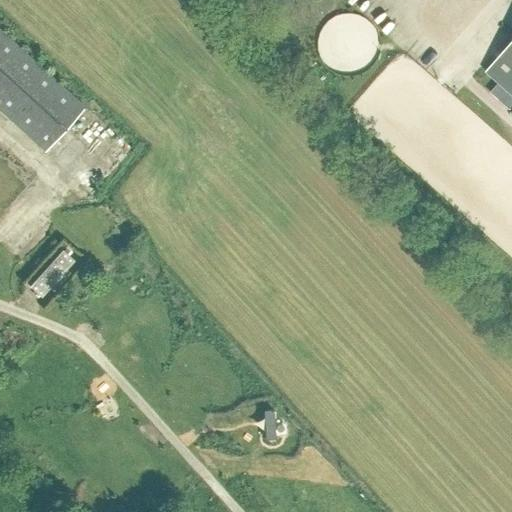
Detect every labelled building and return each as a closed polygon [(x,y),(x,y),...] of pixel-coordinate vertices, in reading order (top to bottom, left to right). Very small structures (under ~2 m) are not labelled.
[(0,109),(45,149),(84,105),(0,30),(0,109)] [(511,95),(511,42),(504,52),(486,73),(497,82),(511,95)] [(509,109),(511,104),(511,95),(497,82),(489,92),(509,109)] [(0,215),(31,180),(0,152),(0,215)] [(40,298),(49,288),(65,270),(73,261),(67,256),(62,252),(61,251),(28,287),(40,298)] [(36,369),(54,377),(62,357),(44,349),(36,369)] [(16,404),(26,415),(38,404),(27,393),(16,404)] [(76,437),(60,451),(71,464),(87,451),(76,437)] [(151,501),(166,494),(155,472),(141,479),(151,501)]
